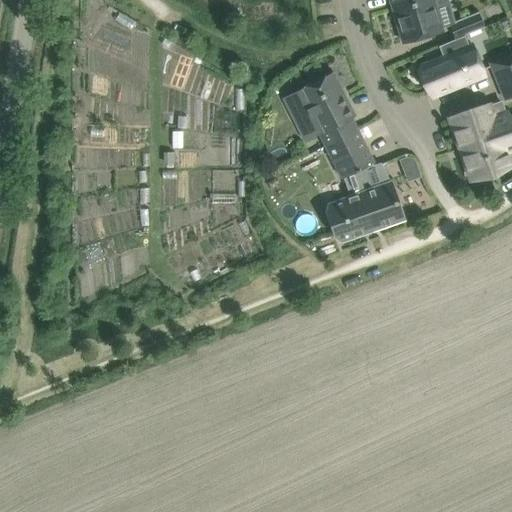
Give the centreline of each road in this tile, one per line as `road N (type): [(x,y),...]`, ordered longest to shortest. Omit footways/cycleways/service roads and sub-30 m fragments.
road 1 (residential): [(349,0),(365,66),(464,223)]
road 2 (unclassified): [(0,160),(28,0)]
